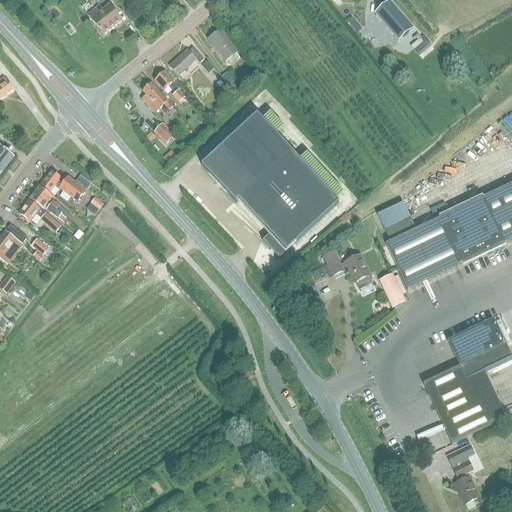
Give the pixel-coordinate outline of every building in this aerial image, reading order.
[(388,2),(374,14),(397,42),(412,29),(388,2)] [(99,7),(88,15),(104,36),(122,22),(114,11),(114,12),(110,6),(103,11),(99,7)] [(355,22),(351,25),(357,33),(362,30),(355,22)] [(221,31),(208,40),(225,63),(237,54),(221,31)] [(413,44),(422,40),(420,36),(411,40),(413,44)] [(176,62),(170,68),(179,77),(196,61),(200,64),(204,60),(193,49),(189,52),(188,51),(183,56),(184,57),(177,63),(176,62)] [(207,62),(201,67),(208,74),(213,69),(207,62)] [(169,88),(175,95),(174,96),(180,102),(186,98),(180,91),(180,90),(174,83),(165,72),(155,82),(164,92),(169,88)] [(0,101),(14,91),(4,78),(0,81),(0,101)] [(234,82),(228,85),(235,94),(240,90),(234,82)] [(143,92),(151,101),(146,105),(155,114),(163,106),(169,112),(173,108),(152,84),(143,92)] [(258,115),(202,167),(236,204),(239,201),(273,238),(266,245),(279,259),(339,203),(258,115)] [(164,125),(155,133),(167,145),(175,137),(164,125)] [(151,134),(146,138),(152,144),(156,139),(151,134)] [(473,145),(461,151),(463,155),(475,149),(473,145)] [(0,176),(14,158),(0,146),(0,176)] [(172,152),(164,159),(168,164),(176,157),(172,152)] [(443,179),(450,166),(444,163),(438,177),(443,179)] [(425,173),(428,178),(441,168),(438,164),(425,173)] [(62,179),(52,172),(41,186),(50,194),(56,186),(60,189),(60,190),(77,203),(86,192),(69,178),(65,183),(61,180),(62,179)] [(192,184),(187,190),(194,197),(200,190),(192,184)] [(511,185),(484,199),(483,197),(439,218),(440,220),(386,245),(407,291),(462,265),(463,267),(506,247),(505,245),(511,241),(511,185)] [(39,187),(35,194),(58,212),(61,208),(53,202),(53,203),(50,201),(53,198),(39,187)] [(58,212),(35,194),(30,200),(43,210),(45,207),(48,209),(47,210),(55,216),(58,212)] [(376,209),(380,219),(405,208),(401,198),(376,209)] [(95,199),(91,204),(99,211),(104,205),(95,199)] [(29,201),(19,214),(30,223),(36,216),(41,220),(51,228),(55,223),(49,218),(42,212),(29,201)] [(337,215),(343,221),(350,214),(345,208),(337,215)] [(385,223),(388,232),(413,221),(409,213),(385,223)] [(26,238),(10,226),(0,239),(0,259),(0,260),(12,245),(18,250),(26,238)] [(38,239),(32,246),(43,256),(49,249),(38,239)] [(36,253),(34,256),(41,262),(44,259),(36,253)] [(334,253),(324,258),(327,266),(333,277),(344,272),(344,271),(348,269),(348,270),(355,284),(370,277),(360,256),(345,263),(345,264),(341,266),(338,260),(334,253)] [(393,309),(406,303),(393,276),(380,282),(393,309)] [(16,284),(8,278),(0,287),(0,289),(7,295),(16,284)] [(18,282),(15,287),(23,292),(26,287),(18,282)] [(324,296),(335,290),(332,285),(321,291),(324,296)] [(494,320),(448,342),(460,368),(506,346),(494,320)] [(460,368),(466,381),(484,372),(511,358),(511,357),(506,346),(460,368)] [(507,419),(484,372),(466,381),(460,368),(423,385),(452,445),(507,419)] [(291,408),(297,406),(285,381),(279,384),(291,408)] [(465,457),(451,463),(454,470),(460,483),(455,485),(465,506),(480,499),(468,474),(473,472),(469,463),(468,463),(465,457)]
